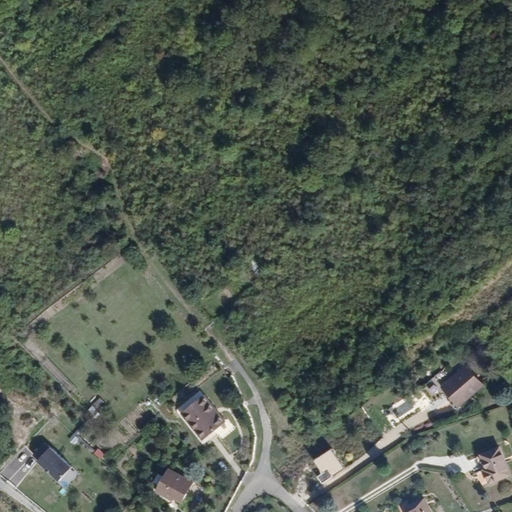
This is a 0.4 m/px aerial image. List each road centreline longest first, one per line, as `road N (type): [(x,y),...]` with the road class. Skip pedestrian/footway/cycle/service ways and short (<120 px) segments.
road 1 (track): [(0,57),(63,138),(107,156),(137,233),(167,281),(238,361)]
road 2 (unclassified): [(238,361),(268,418),(262,481)]
